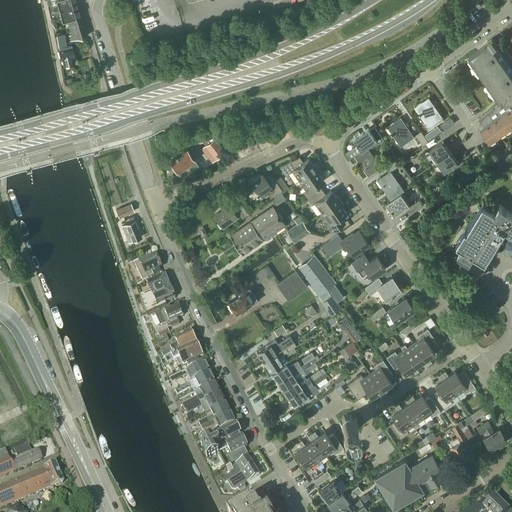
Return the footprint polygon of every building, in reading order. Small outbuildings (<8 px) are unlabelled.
[(56,0),(62,20),(81,14),(76,0),(56,0)] [(87,36),(81,14),(62,20),(62,21),(65,20),(66,25),(68,24),(71,34),(69,35),(71,40),(87,36)] [(58,47),(66,45),(63,34),(56,36),(58,47)] [(511,58),(501,42),(497,45),(492,38),(487,41),(488,43),(469,57),(499,100),(494,104),(482,114),(479,117),(484,125),(480,128),(493,148),(499,144),(496,139),(507,131),(511,138),(511,131),(510,129),(511,127),(511,58)] [(74,62),(73,57),(74,56),(72,46),(59,49),(61,59),(62,65),(68,63),(74,62)] [(429,127),(442,117),(429,98),(415,107),(429,127)] [(401,117),(387,127),(401,146),(402,145),(413,137),(414,137),(401,117)] [(444,131),(454,123),(451,118),(440,125),(444,131)] [(384,141),(374,127),(369,130),(368,128),(353,139),(361,150),(367,147),(376,141),(378,144),(384,141)] [(423,146),(428,142),(421,132),(415,135),(423,146)] [(205,146),(216,159),(225,152),(215,138),(205,146)] [(437,161),(451,152),(443,141),(429,150),(437,161)] [(381,167),(367,147),(361,150),(354,155),(358,161),(361,159),(362,161),(361,162),(365,168),(363,169),(368,176),(381,167)] [(170,161),(178,171),(187,165),(190,170),(198,165),(194,160),(193,157),(196,155),(192,148),(188,151),(187,149),(170,161)] [(444,172),(458,162),(451,152),(437,161),(444,172)] [(387,167),(397,160),(394,155),(383,162),(387,167)] [(314,164),(312,164),(312,163),(308,158),(300,164),(296,158),(279,167),(285,176),(292,171),(298,181),(318,168),(316,166),(315,165),(314,164)] [(405,191),(391,171),(400,165),(397,160),(387,167),(390,171),(377,180),(382,187),(384,185),(388,191),(389,191),(390,193),(388,195),(391,200),(402,193),(405,191)] [(307,199),(319,191),(316,186),(323,180),(320,175),(320,174),(320,172),(319,171),(319,170),(318,168),(298,181),(305,191),(303,193),(307,199)] [(266,180),(262,173),(259,175),(247,181),(252,191),(256,189),(262,198),(267,194),(270,199),(282,191),(272,177),(266,180)] [(335,196),(334,196),(330,190),(323,196),(319,191),(307,199),(312,205),(314,203),(321,213),(340,200),(339,199),(338,197),(336,196),(335,196)] [(411,206),(402,193),(391,200),(386,203),(394,215),(401,211),(403,213),(406,211),(409,215),(423,205),(419,200),(411,206)] [(330,232),(342,223),(338,218),(346,212),(342,207),(342,206),(342,205),(342,203),(341,202),(340,200),(321,213),(328,223),(325,225),(330,232)] [(243,202),(238,206),(242,211),(245,215),(250,212),(243,202)] [(119,218),(124,216),(134,211),(131,204),(116,210),(119,218)] [(511,212),(499,205),(495,211),(483,204),(467,231),(466,230),(457,244),(464,248),(463,250),(462,250),(459,250),(458,252),(458,254),(459,255),(470,261),(474,255),(486,262),(498,242),(504,245),(511,250),(511,212)] [(222,228),(237,217),(229,205),(213,216),(222,228)] [(242,254),(285,225),(272,207),(230,236),(242,254)] [(294,242),(309,231),(299,216),(294,220),(297,224),(287,231),(294,242)] [(128,242),(141,237),(135,221),(122,226),(128,242)] [(456,234),(460,226),(461,226),(454,222),(449,230),(456,234)] [(367,243),(358,230),(346,239),(345,238),(342,240),(338,234),(320,246),(328,257),(343,247),(345,249),(347,248),(351,254),(367,243)] [(364,254),(351,262),(360,275),(361,276),(363,276),(368,273),(372,277),(385,268),(376,256),(368,261),(364,254)] [(144,283),(146,281),(162,274),(159,269),(161,267),(156,256),(145,261),(145,260),(135,265),(144,283)] [(310,259),(299,268),(306,277),(304,278),(318,296),(335,283),(315,256),(311,259),(310,259)] [(295,270),(276,284),(295,309),(313,296),(295,270)] [(163,277),(162,274),(146,281),(151,292),(139,297),(146,316),(166,306),(165,304),(176,299),(168,282),(169,282),(166,275),(163,277)] [(399,289),(390,277),(381,284),(378,279),(366,288),(370,294),(378,288),(385,299),(399,289)] [(257,301),(248,288),(242,293),(240,293),(237,294),(237,296),(228,303),(236,315),(246,307),(247,308),(257,301)] [(330,316),(340,309),(332,297),(321,304),(330,316)] [(396,322),(414,310),(405,298),(388,310),(396,322)] [(306,308),(304,313),(313,316),(315,310),(311,304),(306,308)] [(183,315),(180,310),(182,310),(180,305),(164,311),(164,312),(156,316),(160,326),(169,323),(171,328),(179,325),(176,319),(184,316),(183,315)] [(372,321),(386,311),(382,306),(369,315),(372,321)] [(343,323),(336,328),(339,332),(350,324),(345,317),(341,320),(343,323)] [(406,333),(419,324),(416,319),(403,329),(406,333)] [(282,325),(273,331),(277,337),(286,331),(282,325)] [(355,343),(360,339),(359,338),(360,337),(352,325),(344,330),(352,342),(353,342),(353,341),(355,343)] [(428,365),(431,362),(428,358),(435,353),(433,350),(439,345),(427,329),(417,336),(419,339),(413,343),(428,365)] [(160,338),(169,334),(167,330),(158,334),(160,338)] [(162,355),(158,356),(161,362),(165,360),(196,345),(190,333),(182,337),(181,336),(178,338),(177,339),(173,342),(172,344),(173,347),(175,348),(170,350),(162,355)] [(171,339),(169,334),(160,338),(156,340),(158,346),(168,341),(168,340),(171,339)] [(263,362),(293,342),(289,336),(277,343),(275,341),(274,340),(257,352),(263,362)] [(270,372),(282,363),(287,361),(282,354),(295,345),(293,342),(263,362),(270,372)] [(358,350),(353,342),(352,342),(344,347),(349,356),(358,350)] [(428,365),(413,343),(407,348),(404,344),(401,347),(403,350),(415,367),(422,362),(425,367),(428,365)] [(165,360),(161,362),(163,367),(167,365),(174,362),(176,361),(179,367),(187,364),(190,370),(200,365),(197,359),(202,356),(196,345),(165,360)] [(415,367),(403,350),(397,355),(395,351),(386,357),(396,372),(401,369),(405,374),(412,369),(415,374),(419,371),(415,367)] [(311,352),(301,359),(304,363),(314,357),(311,352)] [(300,366),(276,381),(281,389),(303,375),(317,366),(314,362),(317,360),(315,356),(314,357),(304,363),(300,366)] [(285,364),(271,373),(276,381),(300,366),(296,360),(287,366),(285,364)] [(385,395),(388,393),(385,388),(392,383),(388,378),(393,375),(382,360),(374,366),(376,369),(370,373),(385,395)] [(190,370),(181,375),(183,379),(188,376),(191,383),(210,373),(205,363),(200,365),(190,370)] [(303,375),(281,389),(286,397),(321,374),(322,374),(325,372),(322,368),(319,370),(308,377),(306,379),(304,375),(303,375)] [(349,370),(335,380),(337,383),(351,373),(349,370)] [(475,387),(463,370),(457,374),(455,371),(448,376),(445,371),(441,373),(456,395),(463,390),(465,394),(475,387)] [(191,383),(176,391),(178,395),(192,388),(195,393),(200,391),(215,384),(210,373),(191,383)] [(385,395),(370,373),(363,378),(361,375),(347,384),(357,399),(368,392),(371,397),(378,393),(381,397),(385,395)] [(444,409),(452,403),(450,399),(456,395),(441,373),(438,376),(441,380),(434,385),(438,391),(433,394),(444,409)] [(321,374),(286,397),(292,405),(295,410),(310,401),(306,396),(311,392),(309,388),(313,385),(325,378),(322,374),(321,374)] [(197,398),(183,406),(186,411),(205,401),(220,393),(215,384),(200,391),(195,393),(197,398)] [(340,394),(344,391),(340,385),(336,388),(340,394)] [(205,401),(186,411),(188,415),(202,408),(205,414),(210,411),(225,404),(220,393),(205,401)] [(425,400),(421,394),(414,399),(411,394),(408,397),(423,418),(429,414),(431,417),(440,411),(430,396),(425,400)] [(415,429),(419,426),(416,423),(423,418),(408,397),(404,399),(408,404),(401,408),(413,425),(415,429)] [(400,439),(409,433),(407,429),(413,425),(401,408),(398,403),(395,406),(398,411),(391,415),(395,421),(390,424),(400,439)] [(213,417),(199,424),(201,428),(202,428),(230,413),(225,404),(210,411),(213,417)] [(474,420),(487,411),(484,406),(471,415),(474,420)] [(202,428),(201,428),(203,433),(218,426),(220,431),(235,423),(230,413),(202,428)] [(347,433),(349,433),(350,433),(351,433),(352,433),(353,432),(354,431),(355,430),(356,429),(356,428),(357,427),(357,426),(357,425),(357,424),(357,423),(356,421),(356,420),(355,419),(354,418),(353,417),(352,417),(351,416),(350,416),(349,416),(348,416),(347,416),(346,417),(345,417),(344,417),(343,418),(343,419),(342,420),(341,421),(341,422),(340,423),(340,424),(340,425),(340,426),(340,427),(341,428),(341,429),(342,430),(343,431),(344,432),(345,432),(346,433),(347,433)] [(493,433),(490,428),(491,428),(488,422),(477,428),(480,434),(485,431),(487,436),(483,438),(490,451),(506,442),(499,429),(493,433)] [(466,440),(457,424),(451,428),(456,437),(452,439),(451,438),(447,441),(460,465),(470,459),(461,443),(466,440)] [(200,444),(208,460),(219,454),(228,449),(231,455),(235,462),(247,455),(244,448),(247,447),(242,437),(240,437),(239,436),(241,435),(236,426),(200,444)] [(328,436),(324,431),(318,436),(314,431),(311,433),(326,455),(332,451),(335,454),(343,448),(333,433),(328,436)] [(318,465),(321,463),(319,460),(326,455),(311,433),(308,436),(311,440),(305,445),(304,445),(316,462),(318,465)] [(308,472),(312,470),(309,467),(310,466),(316,462),(304,445),(305,445),(301,440),(298,443),(301,447),(294,452),(308,472)] [(418,448),(420,453),(431,447),(428,442),(418,448)] [(9,460),(5,451),(4,449),(3,449),(0,450),(0,477),(41,460),(37,451),(31,453),(28,446),(27,444),(22,446),(13,450),(16,457),(17,459),(10,462),(9,460)] [(440,470),(431,454),(409,467),(405,460),(374,477),(392,509),(443,479),(438,471),(440,470)] [(227,483),(253,467),(248,458),(243,461),(232,468),(230,465),(227,468),(231,475),(223,480),(226,484),(227,483)] [(355,470),(361,465),(357,460),(351,464),(355,470)] [(52,489),(63,484),(55,464),(0,487),(0,508),(52,487),(52,489)] [(239,492),(245,488),(243,485),(259,475),(253,467),(227,483),(232,490),(234,491),(237,489),(239,492)] [(317,485),(327,478),(323,473),(314,480),(317,485)] [(338,476),(318,490),(322,495),(322,496),(324,500),(325,500),(326,500),(333,495),(340,490),(336,485),(336,484),(335,482),(340,478),(338,476)] [(334,511),(348,501),(361,491),(358,486),(351,491),(351,492),(347,495),(348,498),(347,499),(342,492),(327,503),(328,503),(328,505),(330,508),(332,508),(334,511)] [(269,511),(275,509),(268,497),(266,494),(269,492),(268,491),(232,511),(269,511)] [(334,511),(351,511),(362,503),(367,500),(364,496),(359,499),(359,500),(353,504),(355,506),(353,508),(348,501),(334,511)] [(508,511),(509,511),(495,497),(486,506),(482,502),(465,511),(508,511)] [(362,503),(351,511),(359,511),(366,508),(362,503)]
